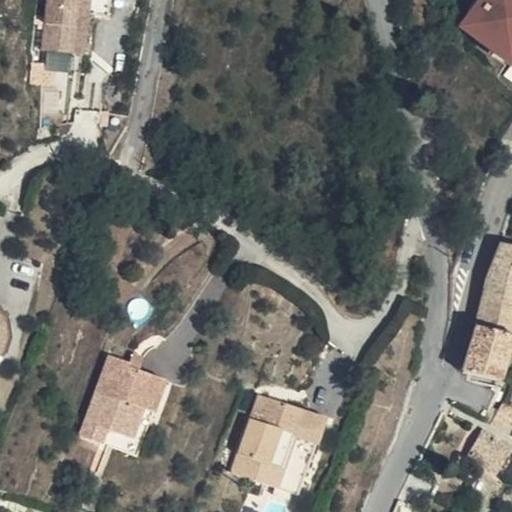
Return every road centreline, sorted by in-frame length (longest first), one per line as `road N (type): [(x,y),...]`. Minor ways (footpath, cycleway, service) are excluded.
road 1 (residential): [(431,217),(411,237),(402,288),(383,316),(350,333),(324,296),(189,197),(60,149),(34,155),(0,179)]
road 2 (residential): [(431,217),(379,0)]
road 3 (residential): [(443,363),(511,165)]
road 4 (residential): [(376,511),(443,363)]
road 5 (residential): [(443,363),(431,217)]
